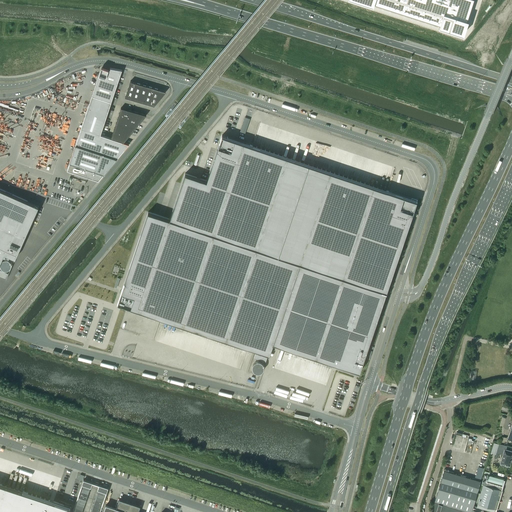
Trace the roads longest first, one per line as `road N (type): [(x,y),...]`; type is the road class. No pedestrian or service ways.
road 1 (primary): [(511,144),(437,299),(369,511)]
road 2 (primary): [(382,511),(447,316),(511,178)]
road 3 (unclassified): [(34,340),(354,426)]
road 4 (unclassified): [(407,262),(432,187),(428,162),(226,93)]
road 5 (primary): [(205,3),(507,94)]
road 6 (primary): [(511,80),(249,0)]
road 7 (unclassified): [(420,288),(511,56)]
road 8 (unclassified): [(0,440),(213,511)]
road 9 (unclassified): [(117,233),(226,93)]
road 10 (unclassified): [(181,80),(75,216)]
road 11 (tertiary): [(371,383),(429,401),(511,387)]
road 12 (unclassified): [(34,340),(117,233)]
road 13 (unclassified): [(181,80),(97,60),(56,74)]
road 14 (unknown): [(0,286),(49,209),(75,216)]
